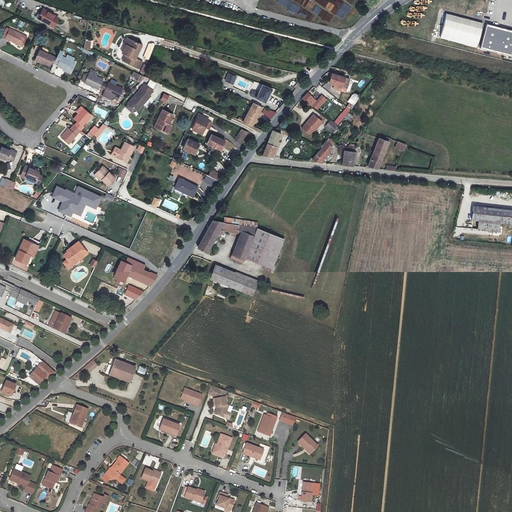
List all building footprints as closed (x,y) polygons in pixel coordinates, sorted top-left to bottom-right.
[(285,0),(281,0),(279,3),(284,8),(289,3),(285,0)] [(56,19),(41,11),(36,19),(52,28),(56,19)] [(445,14),(439,39),(478,48),(484,23),(445,14)] [(511,51),(511,31),(487,25),(480,49),(511,57),(511,51)] [(25,37),(8,29),(4,38),(21,47),(25,37)] [(140,45),(125,38),(122,44),(124,45),(122,49),(127,51),(125,56),(123,55),(121,60),(125,62),(124,63),(137,69),(140,62),(133,58),(140,45)] [(52,56),(39,50),(34,59),(47,66),(52,56)] [(56,54),(52,62),(57,64),(56,66),(62,68),(61,71),(68,74),(73,62),(56,54)] [(135,81),(141,83),(144,75),(132,72),(131,76),(136,78),(135,81)] [(94,88),(95,85),(99,80),(99,79),(93,77),(85,73),(81,82),(94,88)] [(233,85),(237,77),(228,73),(224,81),(233,85)] [(343,80),(329,76),(326,86),(331,87),(330,91),(339,93),(343,80)] [(118,88),(105,82),(100,90),(114,97),(118,88)] [(147,91),(140,84),(123,103),(132,111),(146,96),(144,95),(147,91)] [(232,92),(230,95),(253,104),(255,99),(266,104),(273,91),(262,87),(256,98),(244,92),(242,96),(232,92)] [(164,93),(160,101),(166,103),(169,96),(164,93)] [(309,96),(306,94),(299,102),(309,107),(316,112),(325,99),(320,95),(316,101),(314,100),(309,96)] [(253,104),(242,122),(251,127),(262,109),(253,104)] [(87,115),(78,107),(69,116),(73,119),(70,123),(77,129),(80,126),(79,125),(87,115)] [(270,120),(275,113),(266,107),(261,113),(270,120)] [(345,107),(332,123),(335,125),(348,109),(345,107)] [(169,114),(161,110),(152,128),(165,134),(169,126),(164,123),(169,114)] [(320,124),(311,116),(299,129),(308,137),(320,124)] [(207,121),(197,117),(190,131),(200,137),(207,121)] [(329,134),(330,132),(335,125),(332,123),(329,121),(323,128),(329,134)] [(76,129),(68,123),(58,135),(65,142),(76,129)] [(245,132),(238,129),(232,141),(239,144),(245,132)] [(279,132),(271,130),(268,130),(266,136),(261,155),(272,157),(279,132)] [(313,158),(316,161),(319,161),(335,142),(328,137),(323,142),(325,144),(313,158)] [(378,168),(390,139),(384,137),(383,139),(378,137),(366,167),(378,168)] [(225,144),(211,138),(207,147),(220,153),(225,144)] [(198,145),(186,139),(181,149),(193,155),(198,145)] [(132,147),(123,142),(119,151),(117,150),(113,158),(122,162),(126,154),(129,155),(132,147)] [(403,151),(405,145),(396,142),(394,147),(403,151)] [(5,146),(1,144),(0,145),(0,154),(5,157),(6,155),(11,157),(14,147),(6,144),(5,146)] [(139,145),(136,151),(142,154),(145,147),(139,145)] [(353,151),(342,148),(339,163),(351,164),(353,151)] [(19,174),(23,176),(25,173),(33,177),(32,180),(37,182),(40,174),(36,171),(37,168),(24,162),(19,174)] [(113,177),(101,166),(94,174),(106,185),(113,177)] [(125,171),(119,168),(116,175),(121,178),(125,171)] [(217,182),(220,177),(211,173),(208,178),(217,182)] [(208,178),(206,177),(203,183),(215,189),(218,183),(217,182),(208,178)] [(195,189),(178,180),(174,189),(183,193),(182,195),(191,199),(195,189)] [(62,202),(58,212),(91,225),(93,222),(95,215),(88,212),(89,207),(96,210),(102,196),(77,186),(75,193),(56,186),(51,198),(62,202)] [(106,193),(104,198),(113,202),(115,197),(106,193)] [(154,197),(150,205),(156,208),(160,199),(154,197)] [(471,219),(478,220),(500,221),(511,222),(511,213),(511,209),(472,206),(471,219)] [(222,225),(211,224),(203,236),(196,248),(205,254),(219,231),(239,234),(230,255),(242,260),(255,228),(231,226),(231,220),(223,219),(222,225)] [(498,232),(500,221),(478,220),(477,230),(498,232)] [(35,244),(25,239),(15,258),(26,264),(30,255),(29,254),(31,250),(33,250),(35,244)] [(78,242),(71,248),(72,249),(68,252),(64,255),(67,260),(70,264),(78,257),(80,260),(88,254),(78,242)] [(39,245),(35,244),(33,250),(31,250),(29,254),(30,255),(34,257),(39,245)] [(68,269),(80,260),(78,257),(70,264),(67,260),(63,263),(68,269)] [(121,260),(113,278),(124,283),(127,276),(151,286),(157,275),(138,268),(140,262),(128,257),(125,262),(121,260)] [(215,266),(209,280),(221,282),(226,271),(215,266)] [(258,284),(226,271),(221,282),(220,286),(252,298),(258,284)] [(5,289),(11,292),(13,288),(0,282),(0,296),(1,297),(5,289)] [(126,294),(137,299),(141,295),(144,292),(130,285),(129,288),(127,286),(126,289),(128,289),(126,294)] [(13,307),(19,288),(14,286),(7,305),(13,307)] [(32,311),(39,313),(44,301),(39,300),(40,297),(21,289),(15,305),(24,308),(27,301),(30,303),(25,314),(30,316),(32,311)] [(62,315),(57,326),(67,331),(72,320),(62,315)] [(32,330),(35,325),(26,321),(23,326),(32,330)] [(113,371),(113,373),(133,381),(140,366),(119,357),(117,364),(113,362),(110,370),(113,371)] [(55,373),(41,361),(35,368),(37,369),(30,377),(37,382),(44,376),(48,379),(55,373)] [(94,362),(88,366),(92,372),(98,367),(94,362)] [(15,385),(6,381),(2,391),(10,395),(15,385)] [(226,396),(229,390),(221,387),(213,384),(209,395),(216,398),(218,406),(219,405),(220,408),(218,408),(217,413),(224,416),(226,411),(228,411),(231,404),(229,404),(227,396),(226,396)] [(204,394),(187,387),(183,397),(188,399),(197,402),(196,404),(200,405),(204,394)] [(75,403),(72,411),(74,412),(71,422),(80,425),(87,407),(75,403)] [(274,417),(266,414),(260,431),(270,434),(272,428),(274,429),(277,421),(272,420),(274,417)] [(295,425),(298,416),(291,414),(288,422),(295,425)] [(182,425),(165,418),(161,429),(169,432),(170,431),(178,434),(182,425)] [(234,437),(223,433),(219,444),(217,449),(216,448),(214,452),(225,456),(226,452),(228,448),(230,449),(234,437)] [(320,444),(308,433),(300,441),(308,448),(309,447),(314,451),(320,444)] [(266,449),(248,442),(244,452),(254,456),(254,455),(262,458),(266,449)] [(111,466),(108,470),(112,472),(110,475),(113,478),(117,477),(130,462),(121,454),(118,458),(114,464),(115,465),(113,467),(112,466),(111,466)] [(135,458),(131,462),(136,467),(140,463),(135,458)] [(63,467),(53,463),(50,470),(48,469),(42,483),(52,487),(55,480),(58,473),(60,474),(63,467)] [(30,473),(13,467),(10,476),(18,479),(18,481),(17,482),(25,485),(24,488),(28,489),(29,489),(32,480),(28,479),(30,473)] [(162,472),(154,468),(154,470),(146,467),(142,476),(150,480),(151,478),(158,481),(162,472)] [(317,481),(307,481),(306,490),(305,490),(304,499),(313,500),(314,491),(316,491),(317,481)] [(187,494),(186,495),(195,498),(195,497),(204,499),(207,490),(198,487),(198,488),(190,485),(190,486),(187,494)] [(46,502),(50,493),(42,490),(39,498),(46,502)] [(230,493),(221,490),(219,497),(220,498),(218,503),(228,506),(229,504),(234,506),(237,498),(231,496),(231,497),(229,496),(229,495),(230,493)] [(104,496),(100,494),(98,498),(95,497),(92,504),(90,503),(86,510),(90,511),(96,511),(99,507),(100,507),(103,501),(106,502),(109,495),(105,493),(104,496)] [(271,505),(259,501),(254,511),(266,511),(268,509),(270,509),(271,505)]
